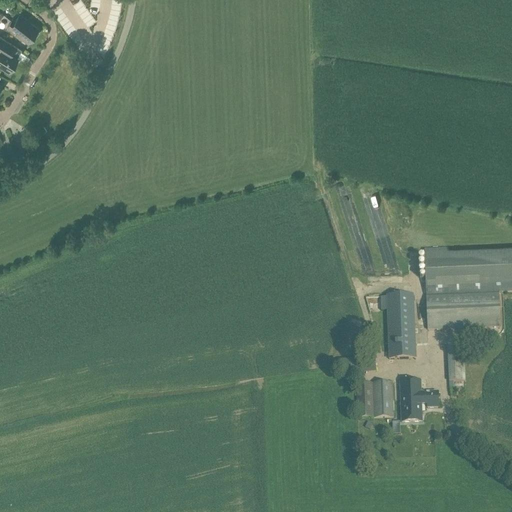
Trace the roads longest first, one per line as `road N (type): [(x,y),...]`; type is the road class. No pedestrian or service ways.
road 1 (unclassified): [(0,180),(34,167),(72,136),(105,78),(132,0)]
road 2 (unknown): [(411,277),(451,416),(511,471)]
road 3 (residential): [(0,121),(52,31),(27,0)]
